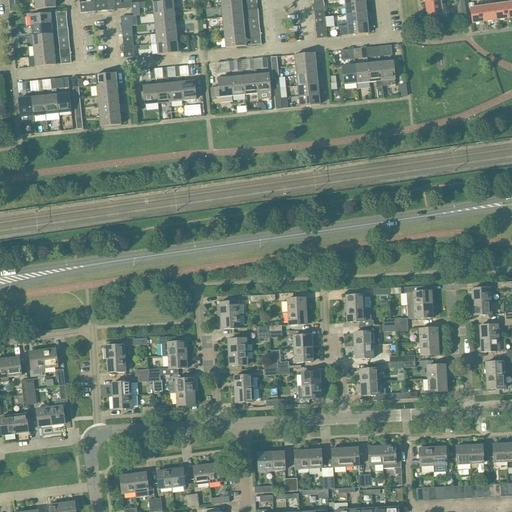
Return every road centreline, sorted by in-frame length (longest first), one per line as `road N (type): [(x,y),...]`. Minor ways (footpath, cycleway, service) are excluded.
road 1 (tertiary): [(24,277),(457,211)]
road 2 (residential): [(96,432),(89,334),(0,341)]
road 3 (residential): [(115,65),(268,48)]
road 4 (residential): [(341,419),(323,277)]
road 5 (residential): [(213,426),(198,284)]
road 6 (residential): [(467,412),(450,275)]
